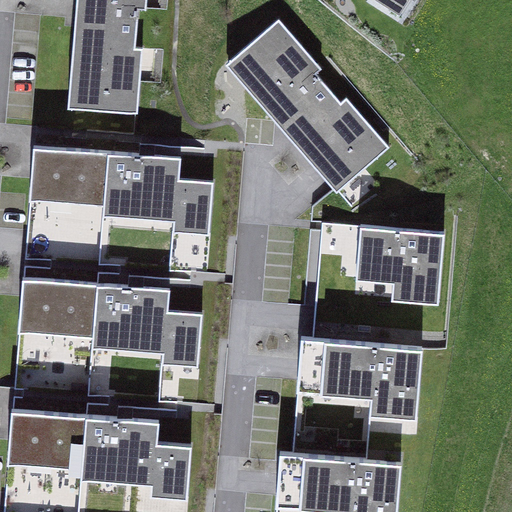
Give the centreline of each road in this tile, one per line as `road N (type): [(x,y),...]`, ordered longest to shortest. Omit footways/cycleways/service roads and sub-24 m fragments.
road 1 (residential): [(228,511),(253,200)]
road 2 (unknown): [(0,131),(268,146)]
